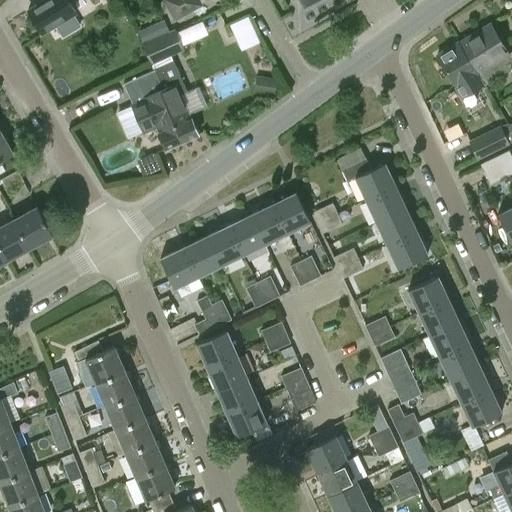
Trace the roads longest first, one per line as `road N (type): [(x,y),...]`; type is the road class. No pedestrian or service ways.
road 1 (residential): [(511,320),(377,48)]
road 2 (residential): [(213,477),(112,242)]
road 3 (residential): [(112,242),(314,95)]
road 4 (residential): [(112,242),(0,45)]
road 5 (residential): [(303,511),(268,451),(213,477)]
road 6 (residential): [(0,307),(112,242)]
